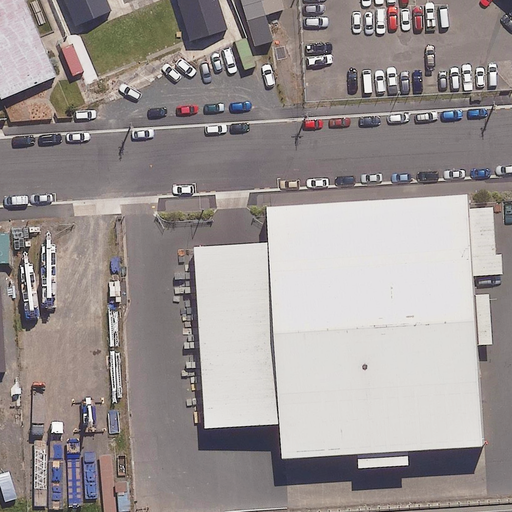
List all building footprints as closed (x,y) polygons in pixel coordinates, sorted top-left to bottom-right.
[(22,0),(0,0),(0,97),(54,75),(22,0)] [(111,13),(105,0),(60,0),(73,29),(111,13)] [(144,0),(117,0),(121,9),(144,0)] [(228,30),(218,0),(175,0),(189,42),(228,30)] [(282,9),(279,0),(239,0),(254,46),(272,40),(264,14),(282,9)] [(468,196),(267,208),(269,242),(274,338),(280,426),(282,460),(357,456),(358,471),(410,468),(409,454),(485,449),(479,346),(493,346),(492,320),(490,295),(475,295),(473,276),(503,274),(502,254),(496,255),(493,208),(469,209),(468,196)] [(207,430),(280,426),(274,338),(269,242),(195,246),(207,430)]
